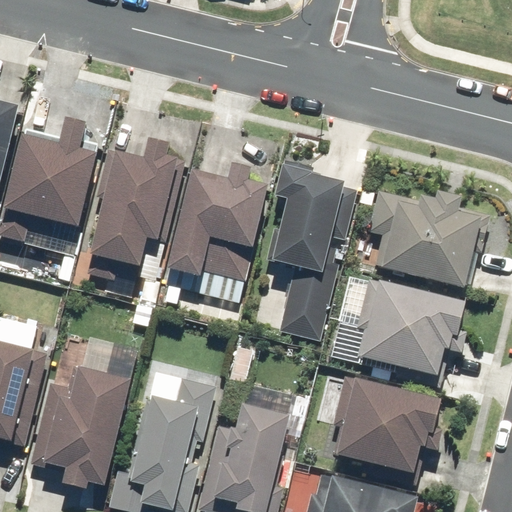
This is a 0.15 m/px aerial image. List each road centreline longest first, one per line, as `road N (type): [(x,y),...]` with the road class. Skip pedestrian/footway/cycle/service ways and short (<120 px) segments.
road 1 (tertiary): [(327,78),(0,0)]
road 2 (tertiary): [(511,124),(327,78)]
